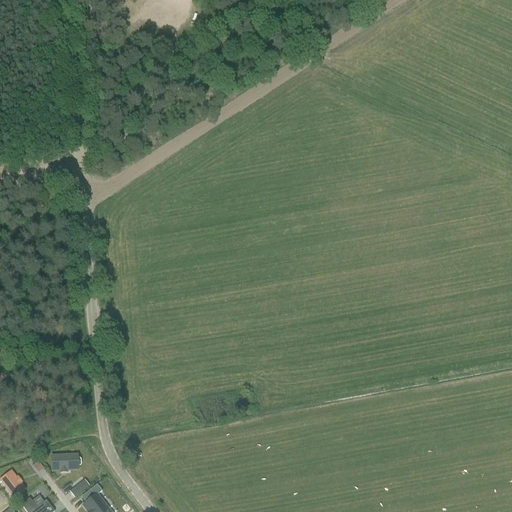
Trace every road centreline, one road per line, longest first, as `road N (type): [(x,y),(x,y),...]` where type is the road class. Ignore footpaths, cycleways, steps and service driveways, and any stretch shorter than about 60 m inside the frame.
road 1 (unclassified): [(151,511),(107,441),(71,65),(49,0)]
road 2 (track): [(85,196),(392,0)]
road 3 (track): [(82,169),(157,79),(201,0)]
